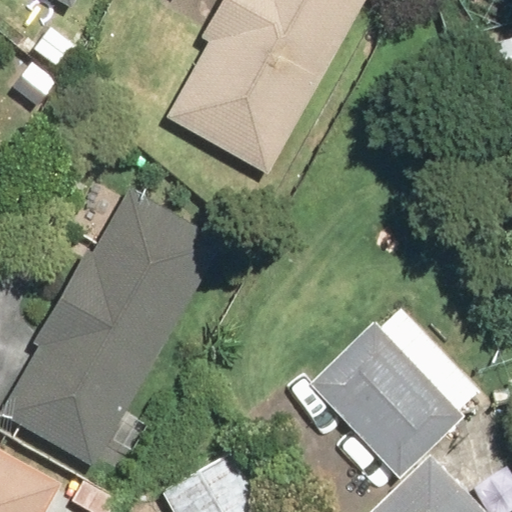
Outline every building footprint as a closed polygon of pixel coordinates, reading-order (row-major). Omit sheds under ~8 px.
[(273,174),(366,0),(235,0),(171,119),(273,174)] [(98,459),(223,236),(129,184),(3,406),(98,459)] [(380,327),(374,320),(312,379),(405,476),(366,511),(492,511),(432,449),(467,416),(459,408),(480,387),(402,306),(380,327)] [(0,511),(43,511),(62,476),(0,444),(0,511)] [(240,444),(163,489),(176,511),(276,511),(279,511),(240,444)]
